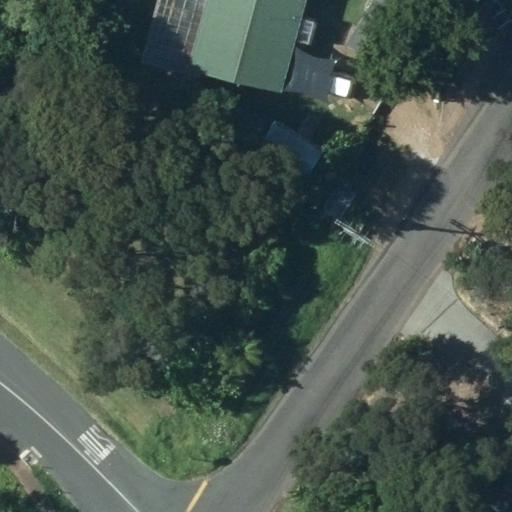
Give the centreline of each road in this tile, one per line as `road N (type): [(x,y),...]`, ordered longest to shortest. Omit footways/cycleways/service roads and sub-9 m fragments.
road 1 (residential): [(237,511),(511,95)]
road 2 (residential): [(0,369),(136,511)]
